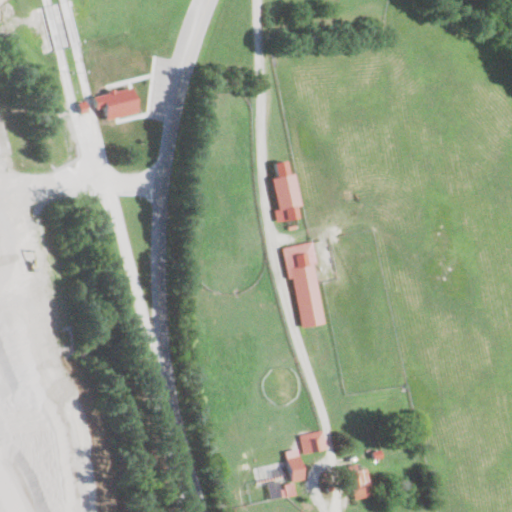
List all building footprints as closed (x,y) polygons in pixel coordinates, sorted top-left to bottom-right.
[(129,93),(129,95),(133,111),(122,114),(122,116),(105,120),(101,106),(94,108),(92,96),(110,92),(111,95),(128,91),(129,93)] [(87,113),(79,115),(76,103),(83,101),(87,113)] [(287,173),(287,175),(292,174),(299,206),(294,207),(297,219),(293,219),(295,228),(288,230),(286,220),(276,222),(273,210),(277,210),(270,179),(275,178),(272,164),(284,161),(287,173)] [(312,264),(324,323),(300,328),(290,278),(287,279),(281,248),(311,242),(315,263),(312,264)] [(304,454),(302,454),(298,435),(300,435),(322,430),(326,449),(304,454)] [(301,475),(301,478),(302,480),(290,482),(289,475),(256,481),(254,473),(286,467),(284,451),(296,449),(301,475)] [(381,456),(372,458),(370,451),(379,449),(381,456)] [(384,468),(375,471),(373,463),(379,461),(382,460),(384,468)] [(356,468),(357,471),(365,469),(371,492),(369,492),(370,496),(354,499),(353,495),(352,495),(347,473),(348,473),(347,466),(355,464),(356,468)] [(287,497),(285,497),(282,484),(292,482),(294,495),(287,497)]
